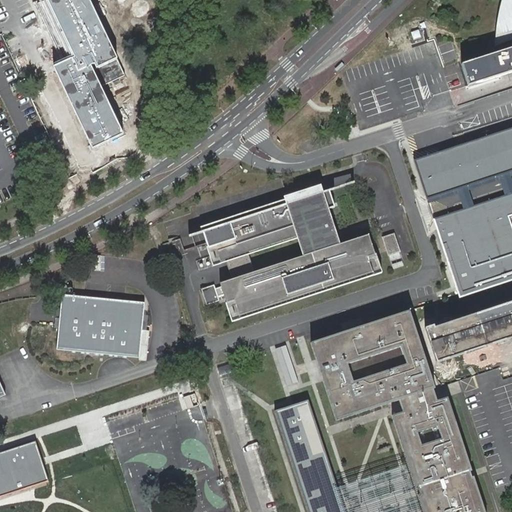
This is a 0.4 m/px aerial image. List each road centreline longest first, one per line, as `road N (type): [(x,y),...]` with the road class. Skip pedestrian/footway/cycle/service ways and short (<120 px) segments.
road 1 (unclassified): [(392,135),(432,271),(206,347)]
road 2 (secondary): [(0,268),(98,223),(228,135)]
road 3 (secondary): [(227,118),(149,174),(0,252)]
road 4 (unclassified): [(206,347),(0,416)]
road 5 (secondary): [(248,121),(376,0)]
road 6 (secondary): [(357,0),(227,118)]
road 7 (unclassified): [(206,347),(259,511)]
